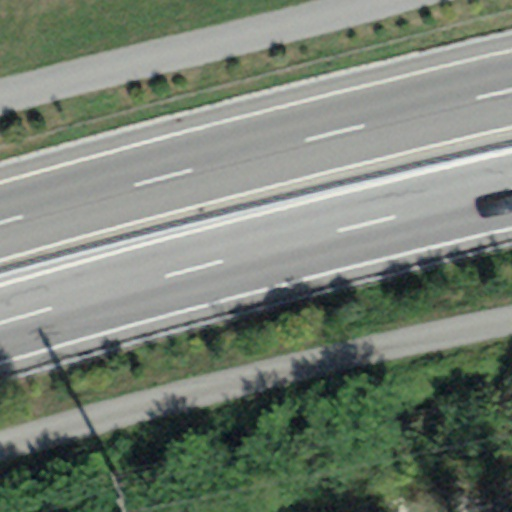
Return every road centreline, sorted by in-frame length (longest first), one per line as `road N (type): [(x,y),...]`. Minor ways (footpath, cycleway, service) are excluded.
road 1 (motorway): [(0,321),(511,186)]
road 2 (motorway): [(511,89),(0,219)]
road 3 (track): [(0,451),(99,420),(511,334)]
